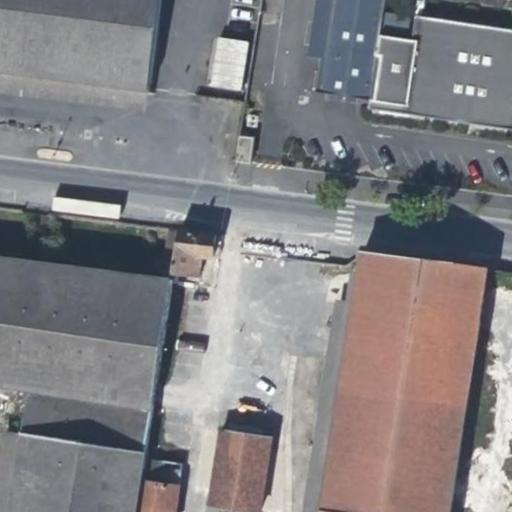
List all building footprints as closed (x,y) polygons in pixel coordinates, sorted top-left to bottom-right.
[(148,101),(159,0),(0,0),(0,87),(6,88),(7,80),(29,82),(29,88),(148,101)] [(322,49),(328,0),(310,0),(304,46),(318,48),(322,49)] [(328,0),(322,49),(318,48),(311,92),(369,100),(367,110),(505,131),(511,82),(511,31),(412,16),(409,39),(370,33),(374,0),(328,0)] [(407,37),(411,17),(383,12),(380,32),(407,37)] [(209,88),(242,91),(248,40),(214,37),(209,88)] [(234,162),(249,164),(253,138),(238,136),(234,162)] [(212,256),(216,235),(179,230),(172,273),(199,277),(203,256),(212,256)] [(218,428),(206,507),(240,511),(261,511),(273,436),(218,428)]
